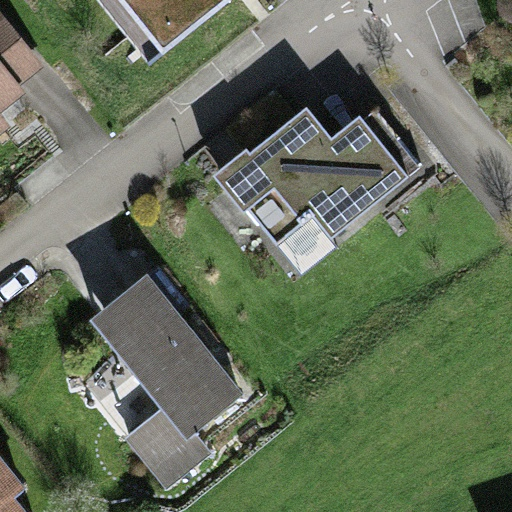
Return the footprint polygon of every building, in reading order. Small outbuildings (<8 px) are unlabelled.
[(274,0),(132,0),(180,67),(274,0)] [(0,140),(69,78),(0,1),(0,140)] [(427,181),(379,117),(358,133),(339,107),(239,180),(305,271),(427,181)] [(256,390),(174,277),(106,327),(169,415),(128,444),(168,500),(221,462),(198,431),(256,390)] [(0,511),(59,511),(0,436),(0,511)]
